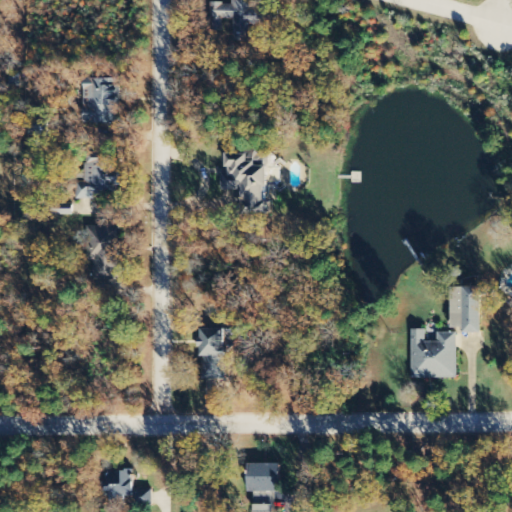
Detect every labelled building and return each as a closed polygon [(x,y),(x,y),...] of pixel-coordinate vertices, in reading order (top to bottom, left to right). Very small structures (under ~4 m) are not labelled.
[(214,31),(223,31),(223,20),(234,20),(234,37),(249,37),(249,27),(279,27),(279,11),(255,11),(255,1),(233,1),(233,4),(213,4),(214,31)] [(83,124),(118,125),(120,80),(85,79),(83,124)] [(243,215),(269,215),(269,198),(276,198),(276,153),(227,154),(227,175),(223,175),(223,191),(243,191),(243,215)] [(77,200),(94,200),(94,195),(119,195),(118,159),(86,159),(86,182),(77,183),(77,200)] [(120,278),(122,229),(93,227),(91,262),(94,262),(93,277),(120,278)] [(481,287),(452,287),(453,328),(464,328),(464,333),(482,333),(481,287)] [(227,381),(228,335),(237,335),(237,330),(200,329),(199,381),(227,381)] [(413,379),(458,378),(458,333),(438,333),(438,342),(427,342),(426,329),(412,330),(413,379)] [(281,464),(248,464),(247,493),(257,493),(256,511),(274,511),(274,493),(280,493),(281,464)] [(151,491),(134,491),(133,473),(105,473),(106,494),(111,493),(111,501),(126,501),(126,497),(136,497),(136,507),(152,507),(151,491)]
